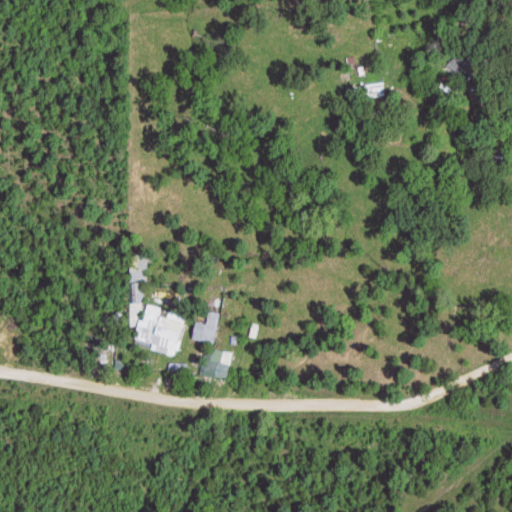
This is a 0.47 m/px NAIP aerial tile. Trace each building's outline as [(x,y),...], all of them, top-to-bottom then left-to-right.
[(450,63),(467,80),(479,67),(463,50),(450,63)] [(367,98),(386,95),(384,80),(365,83),(367,98)] [(131,325),(143,325),(143,282),(132,282),(131,325)] [(193,338),(214,343),(221,313),(210,311),(207,324),(196,321),(193,338)] [(180,339),(139,330),(138,339),(159,343),(157,349),(177,354),(180,339)]
